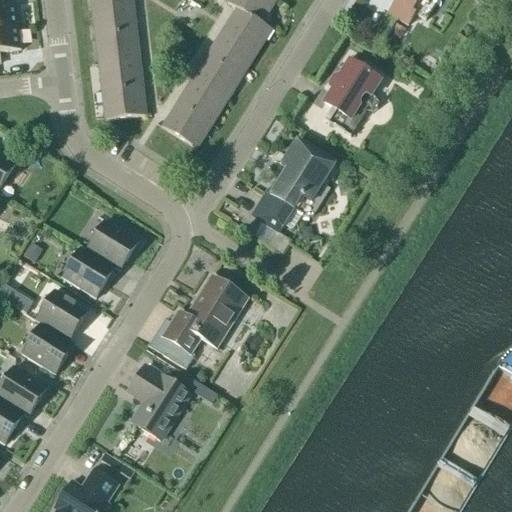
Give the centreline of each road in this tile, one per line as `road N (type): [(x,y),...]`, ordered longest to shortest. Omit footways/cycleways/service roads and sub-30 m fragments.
road 1 (residential): [(13,511),(191,226)]
road 2 (residential): [(191,226),(332,0)]
road 3 (residential): [(191,226),(74,145),(62,83)]
road 4 (residential): [(301,298),(191,226)]
